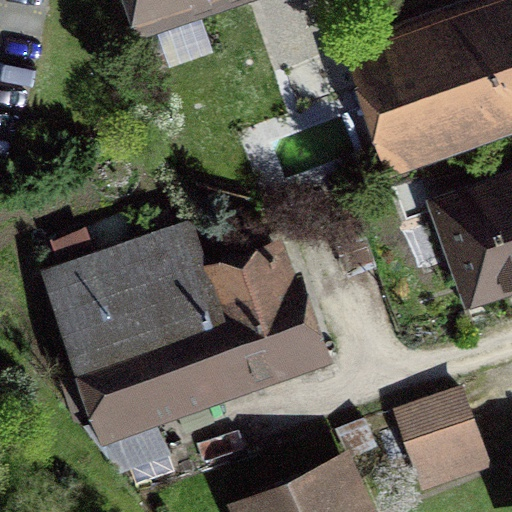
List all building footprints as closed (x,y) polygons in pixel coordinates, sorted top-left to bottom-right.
[(145,0),(149,10),(177,0),(145,0)] [(511,3),(350,61),(380,151),(511,103),(511,3)] [(511,180),(439,206),(468,286),(511,270),(511,180)] [(97,417),(308,344),(274,245),(210,267),(218,291),(206,296),(183,228),(47,275),(97,417)] [(479,442),(459,385),(397,407),(417,464),(479,442)] [(374,441),(363,417),(340,427),(351,451),(374,441)] [(360,511),(337,459),(245,501),(250,511),(360,511)]
